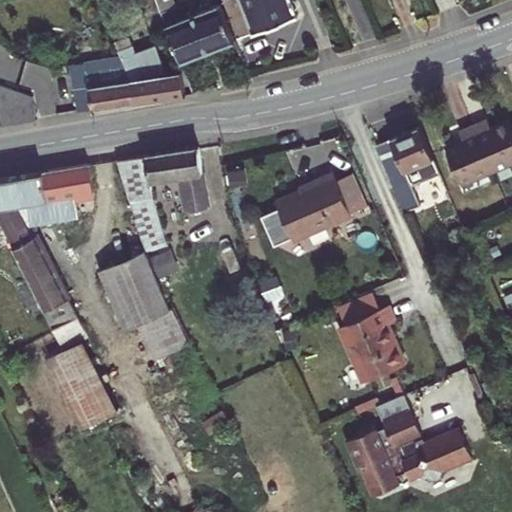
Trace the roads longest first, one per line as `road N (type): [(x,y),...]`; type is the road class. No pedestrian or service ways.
road 1 (tertiary): [(341,96),(249,117),(0,150)]
road 2 (residential): [(341,96),(454,364)]
road 3 (tertiary): [(511,37),(341,96)]
